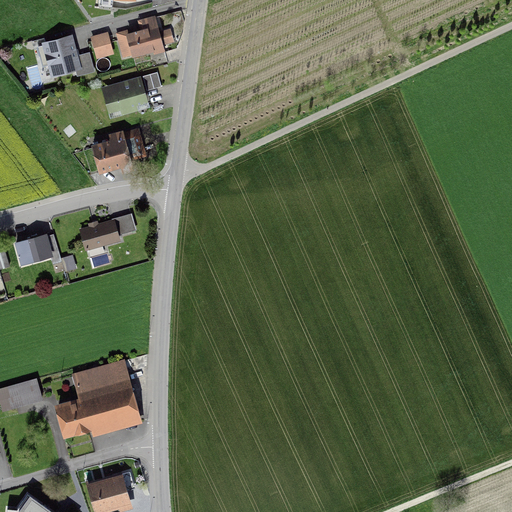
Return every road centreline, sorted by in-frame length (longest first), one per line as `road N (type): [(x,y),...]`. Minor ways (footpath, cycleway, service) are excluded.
road 1 (track): [(511,27),(213,167),(177,168)]
road 2 (residential): [(173,186),(157,445)]
road 3 (residential): [(201,0),(173,186)]
road 4 (residential): [(0,228),(173,186)]
road 5 (residential): [(0,486),(157,445)]
road 6 (track): [(511,461),(389,511)]
